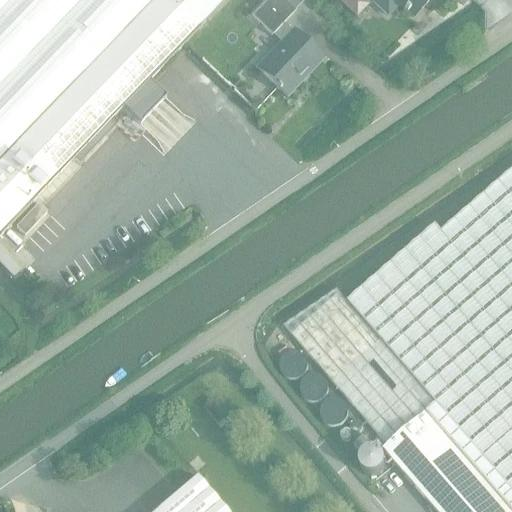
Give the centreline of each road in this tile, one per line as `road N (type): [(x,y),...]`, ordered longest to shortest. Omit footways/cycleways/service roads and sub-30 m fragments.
road 1 (unclassified): [(0,385),(511,34)]
road 2 (unclassified): [(227,326),(511,130)]
road 3 (unclassified): [(227,326),(0,488)]
road 4 (unclassified): [(379,511),(227,326)]
